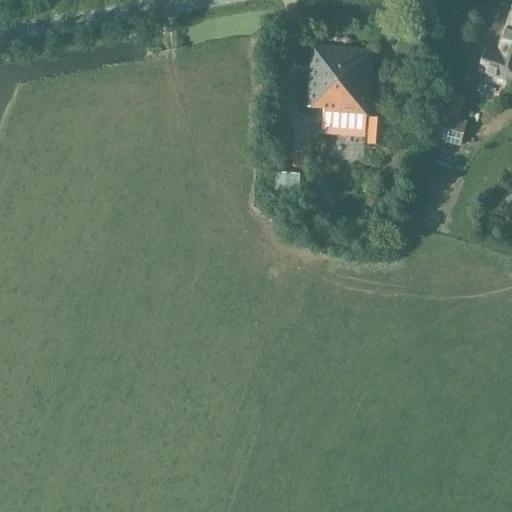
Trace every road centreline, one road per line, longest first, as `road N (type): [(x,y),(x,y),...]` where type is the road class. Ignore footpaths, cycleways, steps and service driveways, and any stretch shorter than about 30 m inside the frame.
road 1 (track): [(73,498),(169,54),(161,4)]
road 2 (unclassified): [(0,34),(188,0)]
